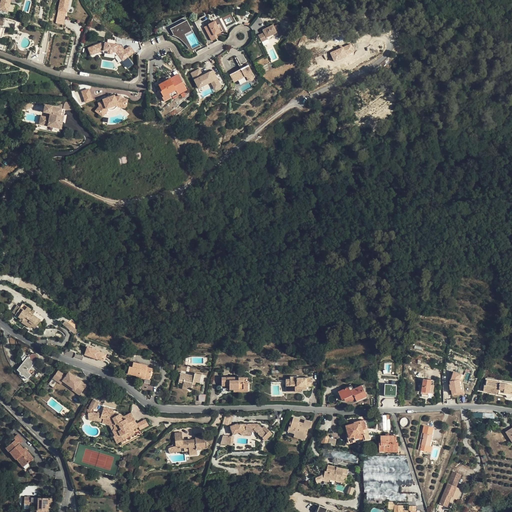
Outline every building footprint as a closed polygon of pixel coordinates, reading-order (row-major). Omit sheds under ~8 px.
[(0,1),(0,9),(8,11),(11,0),(2,0),(2,2),(0,1)] [(56,23),(63,24),(66,12),(67,12),(69,0),(60,0),(58,9),(59,10),(56,23)] [(216,35),(218,38),(227,33),(219,18),(210,23),(211,24),(215,22),(221,32),(216,35)] [(15,22),(5,19),(4,25),(14,28),(15,22)] [(173,34),(173,35),(176,36),(191,28),(186,19),(169,28),(173,34)] [(211,41),(218,38),(216,35),(221,32),(215,22),(211,24),(204,27),(211,41)] [(272,25),(263,30),(264,32),(258,35),(262,42),(268,39),(267,37),(271,34),(273,37),(278,34),(278,36),(283,34),(277,24),(273,26),(272,25)] [(191,28),(176,36),(181,40),(188,47),(190,49),(191,50),(193,50),(201,46),(199,43),(192,47),(184,34),(192,30),(191,28)] [(102,41),(87,47),(90,55),(103,49),(116,52),(122,60),(134,51),(130,45),(124,49),(120,44),(102,41)] [(243,53),(235,57),(239,65),(240,64),(241,67),(241,68),(230,74),(234,82),(245,76),(247,77),(248,80),(252,80),(254,77),(252,75),(251,75),(252,72),(243,53)] [(127,56),(122,60),(127,67),(132,63),(127,56)] [(220,83),(214,70),(207,73),(208,74),(206,76),(205,75),(203,76),(200,69),(191,73),(199,89),(208,84),(211,82),(213,86),(220,83)] [(159,85),(158,86),(160,90),(161,91),(159,92),(165,102),(172,98),(169,93),(176,90),(179,94),(187,90),(179,74),(171,79),(159,85)] [(240,85),(247,81),(245,76),(238,80),(240,85)] [(92,99),(88,89),(82,91),(86,102),(92,99)] [(99,105),(95,110),(102,115),(108,108),(107,107),(109,105),(113,103),(116,104),(116,105),(126,107),(127,98),(121,97),(120,94),(115,96),(114,94),(103,98),(103,100),(98,102),(99,105)] [(52,106),(45,105),(44,112),(51,113),(50,118),(41,116),(40,124),(48,126),(61,128),(62,122),(63,121),(62,121),(63,116),(64,116),(64,115),(65,110),(63,109),(52,107),(52,106)] [(17,305),(12,301),(7,308),(12,312),(17,305)] [(27,307),(23,303),(20,307),(15,314),(20,317),(23,320),(22,322),(31,328),(32,326),(34,323),(37,325),(41,320),(38,318),(31,314),(29,313),(31,309),(27,307)] [(12,312),(15,314),(20,307),(17,305),(12,312)] [(63,324),(75,334),(77,330),(65,321),(63,324)] [(98,358),(104,361),(107,354),(100,352),(100,351),(88,347),(85,355),(97,359),(98,358)] [(28,356),(17,370),(20,373),(20,374),(22,376),(23,376),(23,375),(27,379),(31,375),(33,373),(29,370),(28,368),(34,361),(35,361),(36,360),(37,359),(38,357),(37,356),(36,354),(35,354),(34,354),(33,354),(31,355),(29,354),(27,356),(28,356)] [(148,366),(133,362),(132,367),(129,367),(128,373),(136,375),(139,376),(139,377),(144,378),(145,378),(145,375),(151,376),(152,368),(147,367),(148,366)] [(61,383),(74,393),(75,391),(80,394),(86,385),(82,382),(81,384),(68,374),(66,376),(58,371),(53,378),(60,384),(61,383)] [(450,381),(449,381),(450,385),(449,385),(449,391),(451,391),(452,396),(465,393),(462,380),(464,375),(453,372),(450,381)] [(194,376),(181,373),(179,380),(184,381),(183,383),(183,385),(188,386),(192,387),(193,384),(193,381),(196,382),(199,383),(201,374),(195,373),(194,376)] [(244,377),(222,377),(222,383),(230,383),(230,386),(230,389),(233,389),(239,389),(244,389),(248,389),(248,383),(244,383),(244,377)] [(297,377),(290,377),(290,379),(286,380),(286,386),(290,385),(290,392),(296,392),(296,389),(301,389),(306,389),(306,386),(312,386),(311,378),(297,378),(297,377)] [(431,380),(423,379),(421,392),(429,393),(431,380)] [(500,382),(486,380),(485,385),(484,385),(483,391),(491,392),(491,393),(496,394),(496,393),(498,393),(498,394),(506,395),(506,396),(507,397),(508,398),(509,398),(510,398),(511,398),(511,397),(511,396),(511,395),(511,394),(511,392),(511,384),(500,383),(500,382)] [(348,387),(341,390),(344,398),(345,400),(346,402),(348,401),(350,400),(351,401),(353,401),(353,400),(354,399),(353,398),(355,397),(356,401),(366,396),(362,385),(361,385),(353,389),(352,385),(348,387)] [(133,415),(123,420),(119,414),(114,412),(114,410),(104,407),(102,414),(101,418),(104,418),(102,423),(110,425),(113,426),(114,428),(113,430),(115,435),(114,436),(117,443),(134,434),(139,431),(137,427),(138,426),(137,423),(133,415)] [(94,412),(88,413),(88,419),(89,420),(96,421),(98,421),(102,423),(104,418),(101,418),(102,414),(99,413),(99,412),(98,412),(97,412),(94,413),(94,412)] [(233,414),(225,414),(222,424),(230,426),(233,414)] [(387,419),(387,415),(379,415),(380,430),(387,430),(387,419)] [(299,419),(293,417),(292,421),(291,425),(290,424),(288,431),(295,433),(305,437),(309,427),(310,428),(312,422),(305,420),(304,423),(298,422),(299,419)] [(145,419),(137,423),(138,426),(140,430),(149,425),(145,419)] [(351,424),(346,426),(348,433),(345,434),(347,444),(369,438),(367,431),(370,431),(375,432),(378,431),(378,426),(376,426),(375,427),(374,428),(373,428),(372,429),(371,429),(369,429),(369,428),(367,429),(366,428),(366,429),(364,421),(364,420),(360,421),(354,422),(354,423),(351,424)] [(246,424),(241,424),(239,425),(238,423),(231,426),(230,426),(233,434),(238,433),(239,432),(251,432),(256,432),(262,437),(265,441),(272,434),(266,427),(263,429),(262,428),(257,424),(253,424),(246,426),(246,424)] [(433,430),(424,428),(422,435),(424,435),(421,450),(420,455),(424,455),(425,451),(428,452),(428,451),(430,446),(431,441),(433,430)] [(205,436),(195,437),(196,440),(192,440),(192,443),(189,443),(189,442),(183,443),(180,443),(180,442),(183,441),(182,433),(176,433),(175,433),(175,434),(176,446),(180,446),(180,448),(184,448),(184,451),(189,451),(189,455),(197,454),(197,450),(201,449),(201,447),(206,447),(205,443),(205,436)] [(330,434),(324,433),(324,436),(322,435),(322,438),(321,443),(327,444),(330,434)] [(16,440),(8,447),(12,451),(10,452),(16,459),(17,458),(20,462),(22,460),(26,464),(33,458),(27,450),(25,451),(24,449),(19,444),(23,441),(18,435),(15,438),(16,440)] [(396,436),(380,436),(380,440),(380,442),(379,443),(379,450),(393,450),(393,451),(398,451),(398,442),(396,442),(396,436)] [(407,457),(362,455),(363,470),(412,472),(407,457)] [(325,476),(324,481),(329,482),(329,480),(336,481),(335,482),(345,483),(346,476),(342,475),(343,472),(347,473),(348,470),(337,468),(336,469),(334,469),(334,467),(328,466),(327,472),(326,472),(325,476)] [(416,485),(412,472),(363,470),(364,483),(416,485)] [(461,475),(453,471),(448,484),(439,504),(437,510),(441,511),(442,511),(445,506),(447,507),(451,497),(453,497),(455,492),(457,487),(456,487),(461,475)] [(364,483),(365,492),(367,492),(419,494),(416,485),(364,483)] [(367,492),(367,503),(387,504),(387,501),(416,502),(416,498),(420,498),(419,494),(367,492)] [(37,510),(36,511),(51,511),(52,498),(39,497),(38,505),(38,510),(37,510)]
